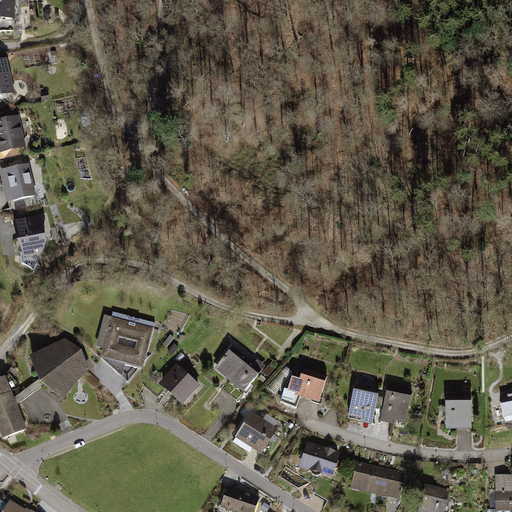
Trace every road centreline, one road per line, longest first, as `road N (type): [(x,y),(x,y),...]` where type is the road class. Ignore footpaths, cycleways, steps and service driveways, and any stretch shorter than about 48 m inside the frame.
road 1 (track): [(311,325),(298,297),(160,176),(108,97),(88,0)]
road 2 (residential): [(312,511),(155,414),(125,414),(52,444),(16,472)]
road 3 (track): [(311,325),(248,314),(156,269),(104,260),(60,280),(23,326)]
road 4 (residential): [(306,419),(420,451),(511,449)]
road 5 (track): [(511,337),(455,354),(311,325)]
road 6 (track): [(163,0),(152,105),(139,145)]
